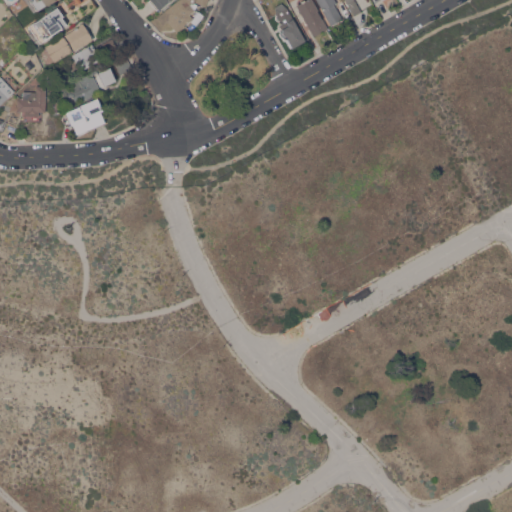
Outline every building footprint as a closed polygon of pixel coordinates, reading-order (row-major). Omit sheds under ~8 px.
[(54,0),(48,5),(47,4),(37,10),(32,13),(24,2),(27,0),(54,0)] [(57,2),(60,0),(64,0),(67,4),(61,8),(58,4),(57,2)] [(169,0),(159,9),(158,8),(156,9),(149,0),(169,0)] [(208,0),(206,5),(195,0),(193,3),(192,3),(190,4),(195,9),(190,13),(193,17),(184,24),(185,25),(177,32),(167,20),(163,23),(157,16),(176,0),(208,0)] [(313,0),(318,9),(317,10),(321,17),(322,17),(328,27),(314,35),(296,4),(303,0),(313,0)] [(335,0),(337,2),(334,3),(343,18),(331,25),(316,0),(335,0)] [(346,0),(355,0),(361,11),(354,14),(346,0)] [(292,47),(286,37),(281,36),(280,33),(283,26),(275,12),(276,12),(275,5),(281,2),(286,6),(287,6),(305,40),(292,47)] [(40,42),(28,25),(55,6),(67,24),(40,42)] [(80,25),(79,24),(82,22),(85,26),(86,25),(93,37),(92,37),(92,38),(54,61),(45,45),(80,25)] [(120,50),(107,57),(100,44),(112,37),(120,50)] [(101,59),(81,70),(72,54),(92,43),(101,59)] [(132,67),(120,74),(113,62),(125,55),(132,67)] [(101,90),(95,93),(96,95),(90,98),(89,96),(76,103),(71,92),(72,92),(68,84),(92,72),(101,90)] [(0,75),(14,90),(0,103),(0,75)] [(45,111),(42,111),(41,120),(24,120),(24,110),(17,110),(17,98),(19,98),(19,96),(23,96),(23,90),(36,91),(36,85),(42,85),(46,85),(45,111)] [(102,109),(100,110),(105,121),(77,133),(73,124),(71,124),(66,111),(97,97),(102,109)]
